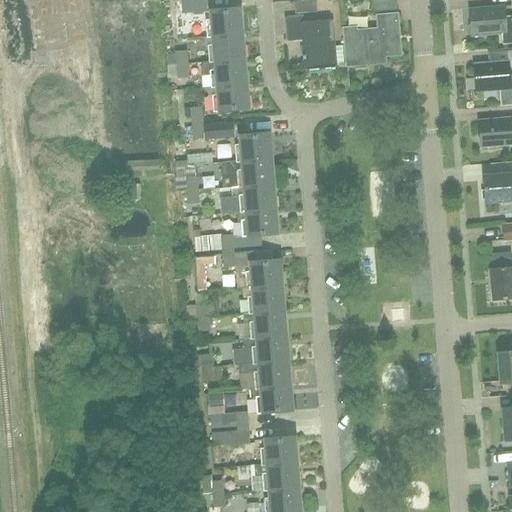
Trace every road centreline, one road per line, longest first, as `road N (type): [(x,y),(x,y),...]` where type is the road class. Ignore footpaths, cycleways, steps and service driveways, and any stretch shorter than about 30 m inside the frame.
road 1 (track): [(7,0),(44,511)]
road 2 (residential): [(335,511),(301,112)]
road 3 (residential): [(443,326),(426,95)]
road 4 (residential): [(463,511),(443,326)]
road 5 (residential): [(301,112),(426,95)]
road 6 (residential): [(301,112),(279,93),(263,0)]
